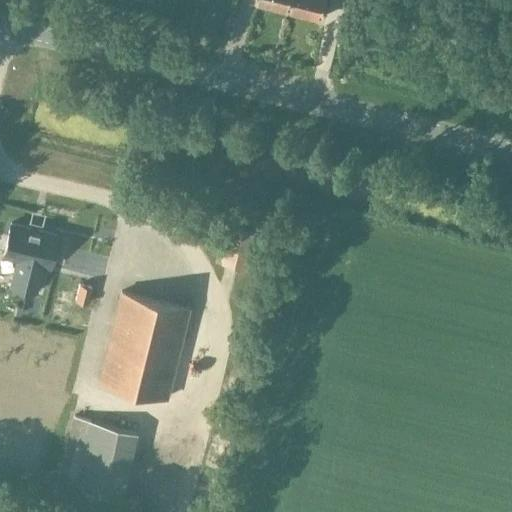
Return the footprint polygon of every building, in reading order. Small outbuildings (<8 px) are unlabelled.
[(289,9),(290,0),(255,0),(255,1),(289,9)] [(290,0),(289,9),(323,18),(327,0),(290,0)] [(16,258),(9,285),(35,291),(41,265),(48,267),(56,234),(10,223),(2,255),(16,258)] [(245,269),(253,231),(230,226),(221,265),(245,269)] [(56,240),(54,280),(73,281),(74,265),(93,266),(93,241),(56,240)] [(88,305),(92,288),(80,285),(76,301),(88,305)] [(120,292),(98,382),(166,398),(188,309),(120,292)] [(72,416),(56,482),(122,498),(138,431),(72,416)]
